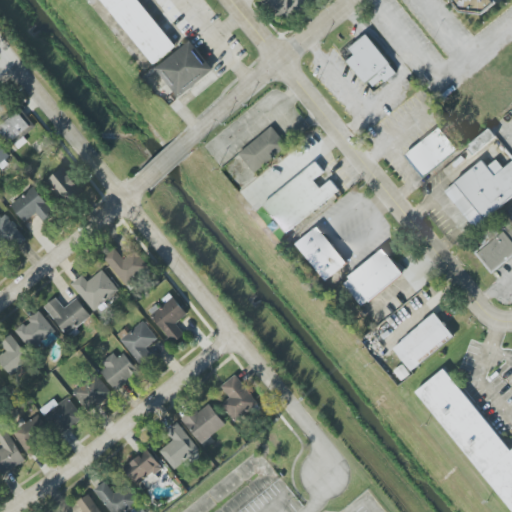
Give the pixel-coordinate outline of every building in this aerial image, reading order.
[(139,0),(103,0),(153,65),(176,48),(139,0)] [(450,0),(451,1),(457,2),(456,12),(486,14),(487,3),(486,3),(486,0),(450,0)] [(350,48),(355,55),(347,62),(372,92),(397,71),(366,35),(350,48)] [(214,71),(192,41),(156,68),(178,98),(214,71)] [(0,131),(17,151),(28,141),(24,136),(35,126),(18,107),(0,123),(0,131)] [(256,174),(289,147),(272,127),(239,154),(256,174)] [(405,156),(423,178),(458,150),(440,128),(405,156)] [(0,164),(10,157),(0,143),(0,164)] [(483,161),(445,191),(474,228),(511,198),(511,162),(504,169),(497,160),(487,167),(483,161)] [(264,203),(286,232),(340,192),(332,181),(338,176),(331,166),(324,172),(317,163),(264,203)] [(50,179),(68,205),(84,194),(66,168),(50,179)] [(37,214),(45,223),(56,214),(34,187),(11,205),(25,223),(37,214)] [(0,211),(0,244),(7,252),(24,236),(0,211)] [(490,273),(511,257),(511,226),(511,225),(475,251),(490,273)] [(348,264),(318,227),(297,244),(327,281),(348,264)] [(128,285),(149,267),(136,252),(125,261),(114,247),(103,256),(128,285)] [(363,307),(404,274),(384,250),(343,283),(363,307)] [(83,276),(72,285),(94,311),(120,290),(103,270),(88,282),(83,276)] [(45,307),(68,336),(92,317),(77,299),(65,308),(56,298),(45,307)] [(176,323),(188,315),(174,298),(161,308),(158,304),(149,311),(174,344),(185,335),(176,323)] [(16,328),(30,350),(56,333),(41,311),(16,328)] [(455,338),(437,314),(393,347),(410,371),(455,338)] [(141,365),(153,355),(148,348),(159,340),(144,321),(121,340),(141,365)] [(30,361),(12,334),(0,341),(0,342),(7,352),(0,355),(0,361),(9,375),(30,361)] [(140,371),(121,350),(105,364),(107,367),(101,373),(117,391),(140,371)] [(395,371),(402,380),(410,374),(403,365),(395,371)] [(511,511),(511,451),(510,453),(446,369),(419,390),(511,511)] [(74,391),(88,412),(113,396),(99,375),(74,391)] [(222,405),(236,422),(259,404),(236,375),(221,387),(231,398),(222,405)] [(58,404),(55,400),(42,408),(58,435),(84,420),(70,397),(58,404)] [(202,444),(227,425),(208,402),(184,421),(202,444)] [(26,454),(53,440),(40,416),(14,430),(26,454)] [(0,477),(26,461),(5,428),(0,431),(0,441),(4,448),(0,450),(0,477)] [(158,450),(175,468),(198,446),(181,428),(158,450)] [(137,485),(162,467),(149,450),(124,468),(137,485)] [(109,511),(114,511),(120,508),(122,511),(138,501),(128,485),(114,494),(106,482),(95,489),(109,511)] [(101,511),(89,494),(77,503),(83,511),(101,511)]
